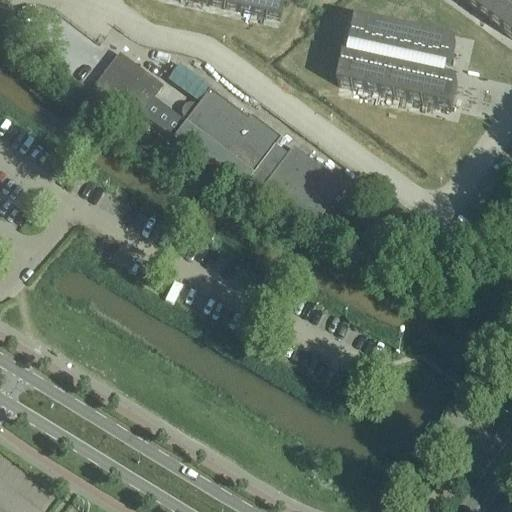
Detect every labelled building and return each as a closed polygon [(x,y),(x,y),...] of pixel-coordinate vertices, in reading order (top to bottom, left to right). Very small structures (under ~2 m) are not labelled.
[(284,0),(182,0),(280,22),(284,0)] [(511,0),(457,0),(511,39),(511,0)] [(35,12),(23,15),(25,23),(37,20),(35,12)] [(344,59),(338,87),(451,112),(458,84),(439,80),(441,70),(449,72),(456,44),(356,23),(350,50),(351,51),(349,60),(344,59)] [(119,56),(90,94),(123,119),(129,111),(140,119),(163,90),(119,56)] [(209,93),(200,105),(197,109),(193,107),(189,107),(185,108),(182,112),(182,116),(183,120),(187,122),(173,141),(254,202),(260,193),(261,194),(261,193),(310,230),(310,231),(311,232),(344,188),(293,150),(284,162),(272,152),(280,141),(250,118),(248,122),(209,93)] [(447,455),(475,419),(455,404),(427,440),(447,455)]
